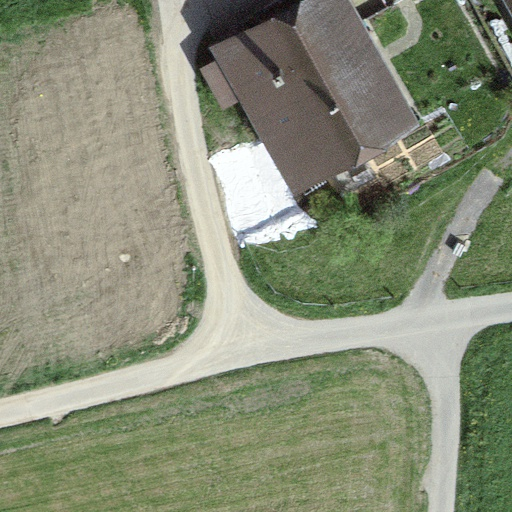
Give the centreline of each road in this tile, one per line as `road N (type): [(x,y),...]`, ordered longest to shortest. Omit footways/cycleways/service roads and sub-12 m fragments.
road 1 (residential): [(0,410),(243,352),(511,308)]
road 2 (track): [(439,511),(443,315)]
road 3 (track): [(417,320),(464,218),(511,161)]
